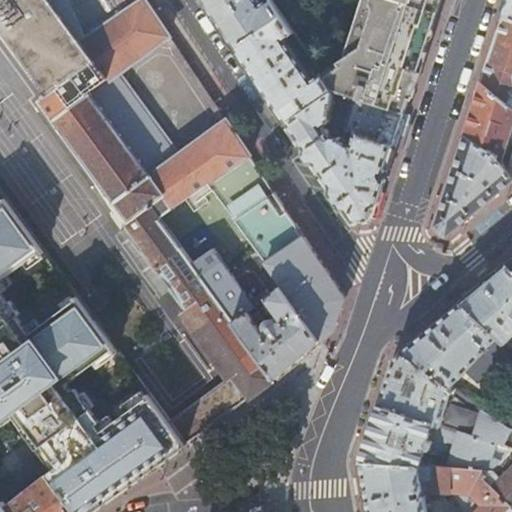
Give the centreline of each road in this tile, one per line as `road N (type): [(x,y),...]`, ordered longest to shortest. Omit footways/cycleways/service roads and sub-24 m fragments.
road 1 (residential): [(385,268),(339,242),(175,0)]
road 2 (secondary): [(471,0),(398,231)]
road 3 (secondary): [(310,511),(310,470),(354,356)]
road 4 (secondary): [(354,356),(457,271)]
